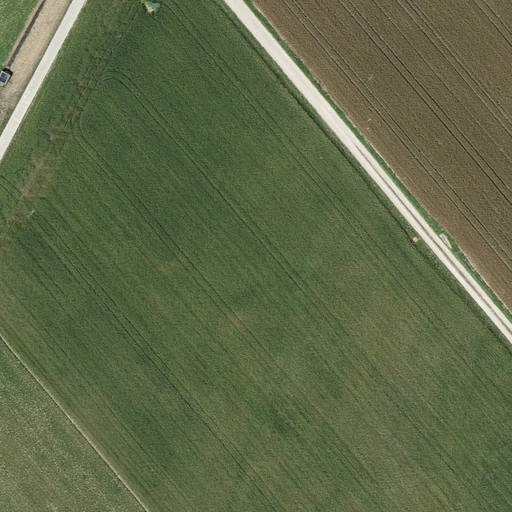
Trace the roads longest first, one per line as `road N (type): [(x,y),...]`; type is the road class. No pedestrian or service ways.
road 1 (track): [(511,336),(230,0)]
road 2 (track): [(0,151),(81,0)]
